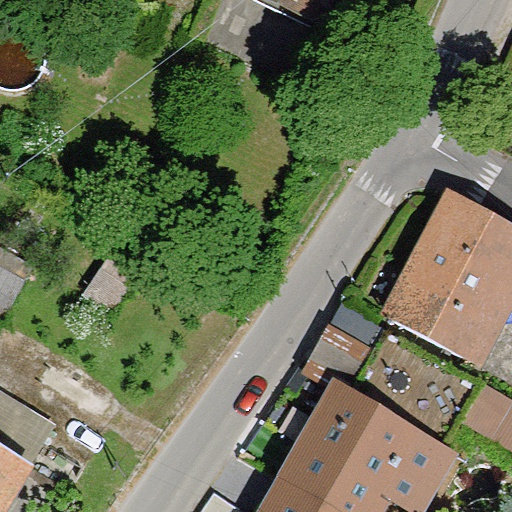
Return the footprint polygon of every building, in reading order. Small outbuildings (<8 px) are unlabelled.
[(343,0),(265,0),(329,30),(343,0)] [(511,242),(453,210),(384,327),(470,375),(511,296),(511,242)] [(0,252),(0,319),(1,320),(30,269),(0,252)] [(306,374),(347,399),(369,362),(364,360),(379,335),(342,312),(306,374)] [(364,360),(369,362),(439,401),(437,406),(461,420),(511,451),(511,410),(379,335),(364,360)] [(273,511),(376,511),(381,505),(394,511),(407,511),(461,420),(437,406),(439,401),(369,362),(347,399),(341,409),(335,406),(273,511)] [(0,509),(29,461),(0,443),(0,509)]
